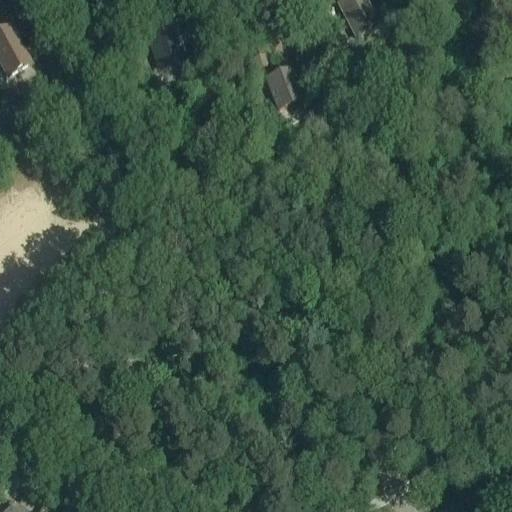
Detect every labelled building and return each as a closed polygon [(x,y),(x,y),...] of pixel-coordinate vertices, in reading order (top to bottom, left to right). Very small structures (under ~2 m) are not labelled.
[(365,0),(349,0),(337,7),(356,44),(382,31),(365,0)] [(33,68),(12,30),(0,35),(0,71),(6,83),(33,68)] [(162,75),(187,66),(174,32),(148,41),(152,52),(154,52),(162,75)] [(263,61),(254,64),(257,73),(267,70),(263,61)] [(294,71),(265,82),(278,115),(306,105),(294,71)] [(66,511),(64,510),(62,511),(45,498),(34,489),(26,499),(37,508),(42,511),(41,511),(66,511)]
